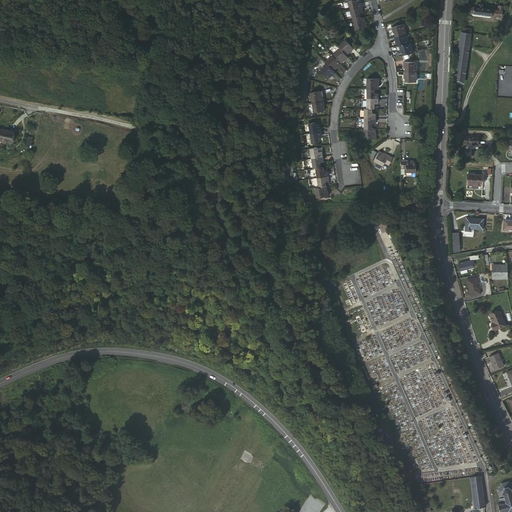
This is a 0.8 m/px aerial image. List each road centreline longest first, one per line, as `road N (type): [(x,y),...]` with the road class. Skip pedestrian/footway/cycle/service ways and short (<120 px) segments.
road 1 (unclassified): [(0,98),(140,128),(178,153),(327,376),(386,444),(419,511)]
road 2 (tertiary): [(0,379),(86,352),(184,364),(259,408),(341,511)]
road 3 (track): [(302,339),(82,272),(0,278)]
road 4 (tertiary): [(438,203),(443,258),(467,340),(511,434)]
road 5 (tertiary): [(446,0),(438,203)]
road 6 (residential): [(339,176),(335,100),(351,68),(382,45)]
road 7 (track): [(140,128),(151,0)]
